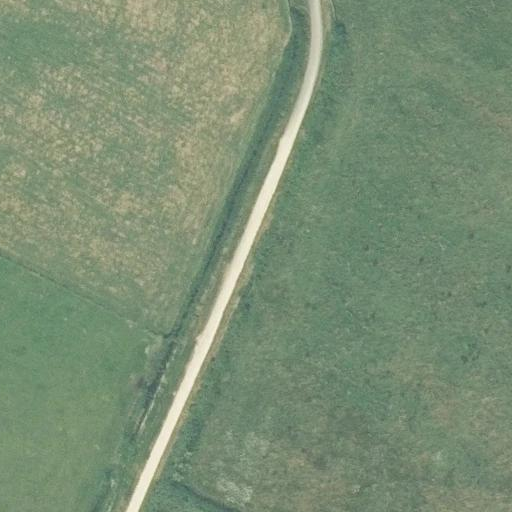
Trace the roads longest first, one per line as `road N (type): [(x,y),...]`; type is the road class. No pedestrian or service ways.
road 1 (track): [(284,152),(118,511)]
road 2 (unclassified): [(284,152),(312,81),(313,0)]
